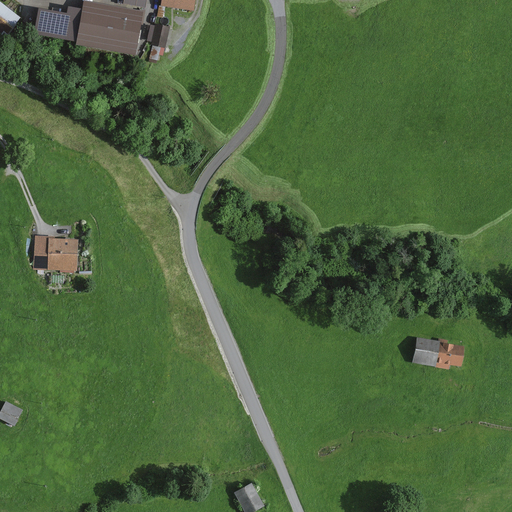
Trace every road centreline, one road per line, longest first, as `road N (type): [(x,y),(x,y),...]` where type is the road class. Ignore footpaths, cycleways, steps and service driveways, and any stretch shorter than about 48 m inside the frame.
road 1 (unclassified): [(299,511),(194,262),(189,229),(200,189),(268,100),(279,67),(276,0)]
road 2 (track): [(193,204),(167,193),(143,154),(81,113),(0,79)]
